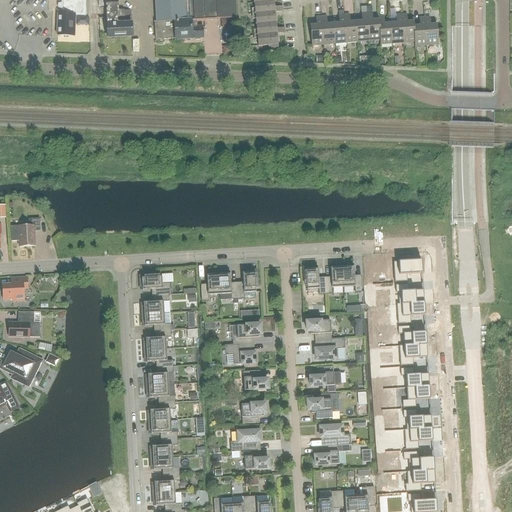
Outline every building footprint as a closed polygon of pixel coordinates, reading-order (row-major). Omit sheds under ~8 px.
[(58,0),(58,1),(61,1),(61,3),(58,4),(58,8),(61,9),(61,11),(58,11),(57,36),(73,36),(73,15),(86,15),(85,0),(58,0)] [(154,0),(156,23),(197,21),(236,19),(234,0),(154,0)] [(274,2),(254,3),(256,25),(276,23),(275,21),(275,12),(276,12),(276,7),(274,7),(274,6),(274,2)] [(118,10),(118,5),(106,6),(107,38),(132,37),(131,24),(131,23),(125,24),(124,10),(118,10)] [(369,41),(366,13),(361,14),(362,22),(356,22),(357,42),(369,41)] [(372,13),(366,13),(369,41),(380,41),(378,20),(372,21),(372,13)] [(346,43),(344,15),(338,16),(339,24),(333,24),(335,44),(346,43)] [(349,15),(344,15),(346,43),(357,42),(356,22),(350,23),(349,15)] [(396,23),(390,24),(392,44),(403,43),(401,15),(396,16),(396,23)] [(413,27),(414,27),(413,22),(407,22),(406,15),(401,15),(403,43),(414,42),(415,42),(413,27)] [(392,44),(390,24),(384,24),(383,16),(378,17),(378,20),(380,41),(380,45),(392,44)] [(323,45),(321,17),(316,18),(316,25),(310,26),(312,46),(323,45)] [(326,17),(321,17),(323,45),(335,44),(333,24),(327,25),(326,17)] [(429,17),(424,18),(426,46),(438,45),(436,25),(430,25),(429,17)] [(419,26),(414,27),(413,27),(415,42),(414,42),(415,47),(426,46),(424,18),(419,18),(419,26)] [(156,23),(154,23),(155,40),(162,39),(162,40),(175,39),(175,40),(193,39),(194,39),(195,40),(200,40),(200,38),(203,39),(202,26),(197,26),(197,21),(156,23)] [(276,23),(256,25),(258,47),(268,46),(271,46),(274,46),(278,45),(277,43),(277,34),(278,34),(278,29),(276,29),(276,28),(276,23)] [(236,54),(236,46),(223,47),(223,55),(236,54)] [(28,220),(28,226),(10,227),(11,242),(18,241),(19,248),(35,247),(34,231),(40,231),(39,219),(28,220)] [(407,261),(393,262),(394,282),(407,282),(406,275),(422,274),(421,260),(416,261),(415,259),(407,259),(407,261)] [(331,280),(325,280),(325,295),(332,294),(331,288),(343,288),(342,265),(333,266),(333,268),(330,268),(331,280)] [(342,265),(343,288),(355,287),(355,293),(362,292),(361,278),(354,278),(353,267),(351,267),(351,265),(342,265)] [(319,295),(325,295),(325,280),(318,280),(318,269),(315,269),(315,267),(306,268),(306,270),(305,270),(306,275),(304,276),(304,285),(306,284),(307,290),(319,289),(319,295)] [(243,285),(237,285),(238,300),(256,299),(255,287),(257,287),(257,278),(255,278),(254,273),(254,271),(245,271),(245,273),(242,274),(243,285)] [(227,272),(218,273),(219,295),(231,294),(231,300),(233,300),(234,304),(238,303),(238,300),(237,285),(230,285),(230,274),(227,274),(227,272)] [(219,295),(218,273),(209,273),(209,276),(206,276),(207,287),(200,287),(201,302),(208,301),(208,296),(219,295)] [(153,290),(154,296),(168,295),(171,295),(170,283),(162,284),(161,277),(156,278),(156,275),(147,276),(147,278),(142,279),(139,279),(140,288),(142,288),(142,291),(153,290)] [(14,285),(2,286),(3,300),(12,300),(12,302),(24,301),(23,289),(28,289),(27,278),(14,279),(14,285)] [(408,285),(395,285),(396,292),(400,292),(401,304),(424,303),(423,291),(409,291),(408,285)] [(168,295),(154,296),(154,302),(143,303),(143,306),(141,306),(141,315),(164,314),(163,302),(169,302),(168,295)] [(401,304),(396,304),(397,324),(410,323),(410,317),(424,316),(424,303),(401,304)] [(9,337),(29,338),(41,338),(41,324),(34,324),(34,313),(18,313),(18,317),(17,323),(9,323),(9,337)] [(164,314),(141,315),(142,324),(144,324),(144,326),(155,326),(156,332),(170,331),(170,325),(164,325),(164,314)] [(330,321),(306,323),(307,332),(310,332),(310,335),(317,335),(318,341),(331,340),(330,321)] [(232,339),(233,345),(251,344),(251,339),(258,338),(258,335),(261,335),(260,325),(236,327),(237,339),(232,339)] [(411,327),(398,327),(398,335),(401,335),(401,346),(401,347),(426,345),(426,333),(411,333),(411,327)] [(170,331),(156,332),(156,338),(145,339),(145,342),(143,342),(144,351),(166,350),(165,338),(171,338),(170,331)] [(318,350),(315,350),(316,360),(344,359),(344,350),(345,350),(344,339),(331,340),(318,341),(318,350)] [(251,344),(233,345),(224,346),(225,356),(233,356),(233,365),(255,364),(255,353),(252,353),(251,344)] [(401,346),(399,346),(400,366),(413,365),(413,359),(427,358),(426,345),(401,347),(401,346)] [(158,362),(158,368),(173,367),(172,361),(167,361),(166,350),(144,351),(144,360),(146,360),(147,362),(158,362)] [(11,354),(4,367),(3,366),(3,367),(4,367),(3,370),(13,375),(12,379),(28,387),(40,364),(34,361),(35,359),(23,352),(20,359),(11,354)] [(58,360),(49,356),(46,363),(55,367),(58,360)] [(145,378),(146,387),(168,385),(167,374),(173,374),(173,373),(173,367),(158,368),(158,374),(147,375),(147,378),(145,378)] [(313,378),(310,378),(310,388),(326,387),(327,393),(336,392),(335,386),(337,386),(341,386),(340,373),(333,373),(333,367),(319,368),(320,374),(312,374),(313,378)] [(413,369),(400,369),(401,376),(405,376),(406,388),(429,387),(428,374),(414,375),(413,369)] [(257,372),(243,372),(244,391),(268,390),(267,380),(264,380),(264,377),(257,378),(257,372)] [(168,385),(146,387),(146,396),(149,396),(149,398),(160,398),(160,404),(175,403),(174,385),(168,385)] [(407,401),(402,401),(403,408),(416,407),(415,400),(430,400),(429,387),(406,388),(407,401)] [(0,407),(6,404),(10,412),(18,408),(11,394),(3,398),(0,391),(0,407)] [(331,413),(339,412),(338,395),(314,396),(314,401),(307,402),(307,411),(311,411),(311,414),(318,414),(318,420),(332,419),(331,413)] [(147,414),(148,423),(170,421),(169,410),(175,410),(175,403),(160,404),(161,410),(149,411),(150,413),(147,414)] [(265,404),(241,405),(242,424),(256,423),(255,418),(263,417),(262,414),(265,414),(265,404)] [(416,410),(403,411),(403,418),(406,418),(406,430),(431,429),(431,416),(416,417),(416,410)] [(162,434),(162,440),(177,439),(177,433),(171,433),(170,421),(148,423),(148,432),(151,432),(151,434),(162,434)] [(323,438),(324,447),(337,446),(350,445),(351,445),(350,435),(342,436),(342,426),(320,428),(320,438),(323,438)] [(406,430),(404,430),(405,450),(418,449),(418,442),(432,441),(431,429),(406,430)] [(232,442),(230,443),(231,453),(239,452),(257,451),(257,442),(260,442),(259,431),(239,432),(237,433),(231,433),(232,442)] [(150,450),(150,459),(172,457),(172,446),(177,446),(177,439),(162,440),(163,446),(152,447),(152,449),(150,450)] [(351,452),(350,445),(337,446),(324,447),(324,453),(317,453),(317,456),(314,457),(315,466),(339,465),(338,453),(351,452)] [(257,451),(239,452),(239,459),(244,458),(245,470),(269,469),(268,459),(265,460),(265,456),(258,457),(257,451)] [(418,452),(403,453),(403,460),(408,460),(409,472),(434,471),(433,458),(419,459),(418,452)] [(221,454),(213,454),(213,463),(221,462),(221,454)] [(164,470),(165,476),(179,475),(179,469),(173,469),(172,457),(150,459),(151,468),(153,468),(153,470),(164,470)] [(407,484),(405,484),(405,492),(421,491),(420,484),(435,483),(434,471),(409,472),(407,472),(407,484)] [(152,486),(152,495),(174,493),(174,482),(179,481),(179,475),(165,476),(165,482),(154,483),(154,485),(152,486)] [(257,478),(250,478),(250,486),(258,486),(257,478)] [(96,483),(88,486),(93,497),(101,493),(96,483)] [(356,496),(356,511),(368,511),(368,505),(375,504),(374,487),(361,488),(362,496),(356,496)] [(332,511),(332,507),(338,506),(337,492),(331,492),(331,498),(319,499),(320,504),(318,504),(318,511),(332,511)] [(344,492),(337,492),(338,506),(345,506),(344,511),(356,511),(356,496),(344,497),(344,492)] [(167,511),(181,511),(181,504),(175,505),(174,493),(152,495),(153,504),(155,504),(155,506),(166,506),(167,511)] [(420,494),(407,495),(408,502),(410,502),(410,511),(436,511),(436,500),(420,501),(420,494)] [(250,511),(249,497),(243,497),(243,503),(232,504),(232,511),(244,511),(250,511)] [(256,497),(249,497),(250,511),(257,511),(256,511),(270,511),(271,507),(268,507),(268,502),(256,502),(256,497)] [(86,499),(77,504),(78,506),(80,511),(92,511),(91,510),(92,509),(86,499)] [(232,511),(232,504),(220,504),(220,499),(213,499),(213,511),(232,511)]
